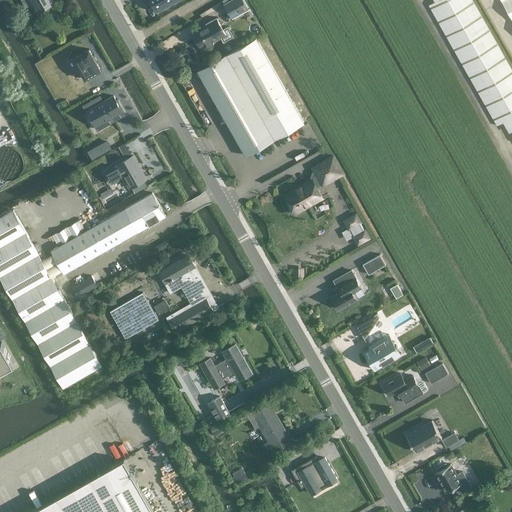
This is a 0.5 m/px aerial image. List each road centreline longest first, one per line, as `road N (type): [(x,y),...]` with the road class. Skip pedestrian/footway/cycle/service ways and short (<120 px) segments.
road 1 (unclassified): [(401,511),(110,0)]
road 2 (unknown): [(218,187),(65,287)]
